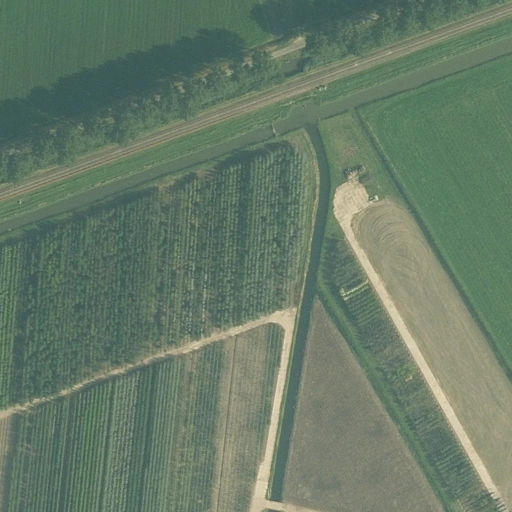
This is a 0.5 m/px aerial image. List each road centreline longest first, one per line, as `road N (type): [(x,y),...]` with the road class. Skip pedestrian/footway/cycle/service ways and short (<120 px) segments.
road 1 (track): [(0,417),(275,315),(290,318),(255,511)]
road 2 (unclassified): [(0,155),(430,0)]
road 3 (track): [(505,511),(339,213),(362,195)]
